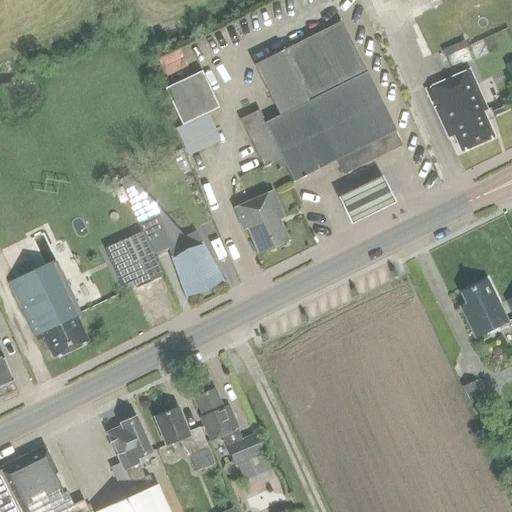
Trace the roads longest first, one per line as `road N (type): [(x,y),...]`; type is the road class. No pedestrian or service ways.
road 1 (secondary): [(0,434),(501,187)]
road 2 (track): [(230,319),(317,511)]
